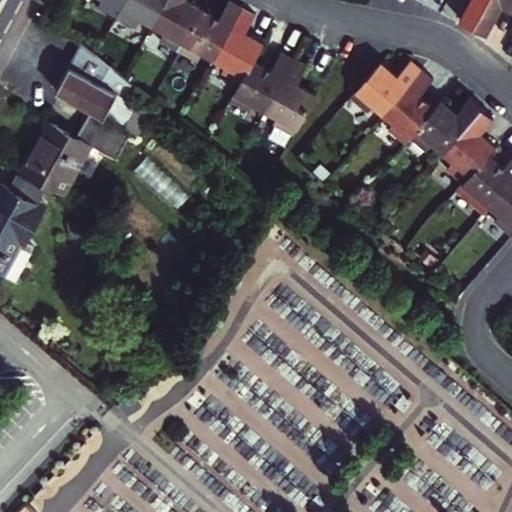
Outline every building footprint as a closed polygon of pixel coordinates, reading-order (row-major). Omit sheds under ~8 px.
[(106,0),(104,5),(118,13),(125,0),(106,0)] [(125,0),(118,13),(132,21),(137,13),(153,22),(165,0),(125,0)] [(165,0),(153,22),(172,32),(167,41),(180,49),(204,6),(193,0),(165,0)] [(200,48),(216,57),(244,6),(233,0),(229,0),(221,16),(204,6),(180,49),(195,57),(200,48)] [(473,24),(486,0),(468,0),(460,17),(473,24)] [(502,3),(511,8),(511,0),(486,0),(473,24),(487,32),(502,3)] [(242,81),(255,58),(265,40),(248,30),(257,13),(244,6),(216,57),(231,66),(227,72),(242,81)] [(129,97),(137,82),(125,72),(98,49),(87,39),(60,88),(94,107),(127,124),(139,102),(129,97)] [(272,68),(255,58),(242,81),(232,99),(245,107),(249,100),(266,109),(295,58),(282,50),(272,68)] [(371,71),(351,94),(369,110),(374,104),(384,113),(424,68),(412,57),(398,74),(381,60),(371,71)] [(293,134),(317,93),(299,83),(309,66),(295,58),(266,109),(282,118),(278,126),(293,134)] [(424,68),(384,113),(392,120),(387,126),(405,141),(410,136),(435,107),(421,94),(435,78),(424,68)] [(435,107),(410,136),(427,151),(433,143),(442,151),(481,107),(470,97),(457,112),(442,99),(435,107)] [(94,107),(90,114),(123,131),(127,124),(94,107)] [(481,107),(442,151),(452,159),(445,167),(462,181),(487,153),(495,145),(480,132),(493,117),(481,107)] [(22,169),(67,194),(95,144),(114,155),(127,133),(123,131),(90,114),(79,134),(50,119),(22,169)] [(462,181),(456,188),(482,210),(487,204),(511,175),(511,152),(501,165),(487,153),(462,181)] [(9,185),(36,200),(43,187),(17,172),(9,185)] [(511,175),(487,204),(496,211),(490,217),(509,233),(511,229),(511,175)] [(36,200),(9,185),(1,180),(0,181),(0,269),(15,277),(33,245),(26,240),(45,205),(36,200)] [(130,394),(115,404),(123,416),(138,406),(130,394)]
